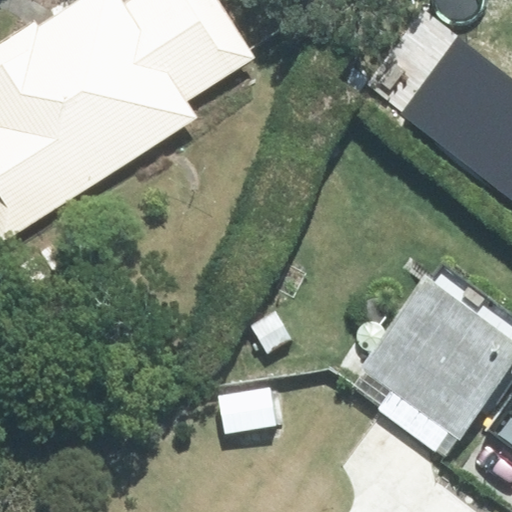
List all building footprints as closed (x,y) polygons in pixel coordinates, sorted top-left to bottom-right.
[(25,27),(0,42),(0,243),(1,245),(191,124),(179,106),(249,62),(210,0),(135,0),(116,12),(108,0),(82,0),(30,34),(25,27)] [(438,0),(456,17),(471,0),(438,0)] [(511,2),(495,25),(511,37),(511,2)] [(354,60),(340,77),(358,91),(372,75),(354,60)] [(418,124),(465,165),(482,144),(435,105),(418,124)] [(478,180),(511,205),(511,147),(506,143),(478,180)] [(367,379),(357,392),(441,454),(503,371),(511,377),(511,321),(440,268),(427,284),(420,279),(353,368),(367,379)] [(271,300),(296,316),(308,295),(283,280),(271,300)] [(59,411),(8,420),(13,447),(64,437),(59,411)]
